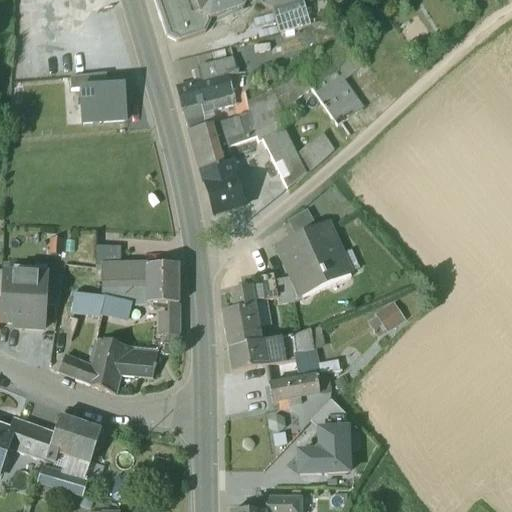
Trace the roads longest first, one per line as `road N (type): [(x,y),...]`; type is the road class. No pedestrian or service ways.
road 1 (tertiary): [(204,410),(200,271),(135,0)]
road 2 (track): [(200,271),(232,259),(511,28)]
road 3 (residential): [(204,410),(110,411),(0,371)]
